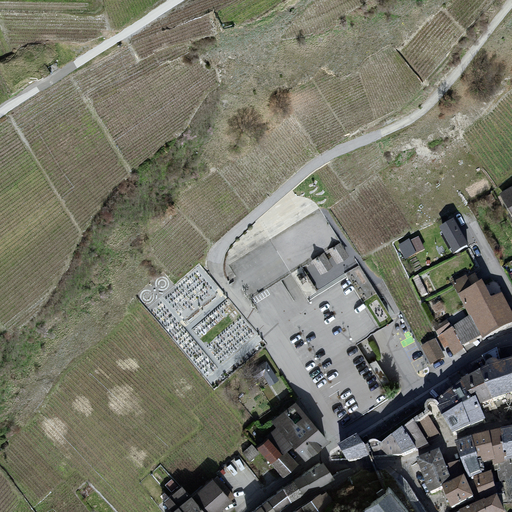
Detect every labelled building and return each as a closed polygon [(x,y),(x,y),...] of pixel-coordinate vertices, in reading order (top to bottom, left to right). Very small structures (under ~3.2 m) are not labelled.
[(511,186),(495,196),(511,221),(511,186)] [(437,230),(453,259),(469,251),(453,222),(437,230)] [(399,243),(405,258),(426,249),(420,234),(399,243)] [(340,242),(328,250),(336,262),(348,255),(340,242)] [(324,253),(312,261),(320,273),(333,266),(324,253)] [(466,277),(454,283),(471,315),(482,337),(484,339),(511,324),(511,317),(501,297),(491,302),(481,284),(473,289),(466,277)] [(482,337),(471,315),(439,337),(445,347),(449,345),(453,352),(482,337)] [(436,340),(422,347),(431,364),(445,357),(436,340)] [(267,383),(278,377),(267,359),(256,366),(267,383)] [(511,394),(511,362),(481,373),(495,402),(511,394)] [(481,408),(495,402),(481,373),(465,381),(461,385),(470,403),(477,400),(481,408)] [(470,403),(461,385),(437,405),(452,434),(486,422),(481,408),(477,400),(470,403)] [(293,400),(271,418),(279,427),(268,436),(281,451),(283,449),(290,443),(302,457),(325,439),(304,414),(293,400)] [(441,435),(429,416),(417,425),(428,443),(441,435)] [(428,443),(417,425),(415,422),(400,433),(413,451),(429,445),(428,443)] [(511,428),(502,430),(505,463),(511,462),(511,428)] [(502,430),(473,438),(480,460),(480,464),(482,475),(496,470),(495,467),(505,463),(502,430)] [(402,455),(413,451),(400,433),(381,447),(370,450),(373,456),(402,455)] [(268,436),(256,445),(269,461),(270,460),(281,451),(268,436)] [(368,455),(358,437),(341,447),(348,460),(368,455)] [(475,477),(482,475),(480,464),(480,460),(473,438),(456,442),(471,479),(475,477)] [(281,451),(270,460),(281,474),(295,463),(283,449),(281,451)] [(473,497),(458,463),(446,467),(440,452),(419,459),(431,491),(444,485),(452,507),(473,497)] [(302,492),(331,477),(320,461),(251,511),(274,511),(302,492)] [(511,462),(505,463),(495,467),(496,470),(500,482),(506,482),(511,481),(511,462)] [(500,482),(496,470),(482,475),(475,477),(481,498),(484,497),(506,491),(506,482),(500,482)] [(209,481),(189,498),(201,511),(214,511),(227,501),(209,481)] [(386,487),(366,508),(368,511),(405,511),(406,511),(386,487)] [(198,511),(178,489),(161,504),(166,511),(198,511)] [(324,490),(301,507),(304,511),(337,511),(339,511),(324,490)] [(503,511),(498,497),(463,511),(503,511)]
